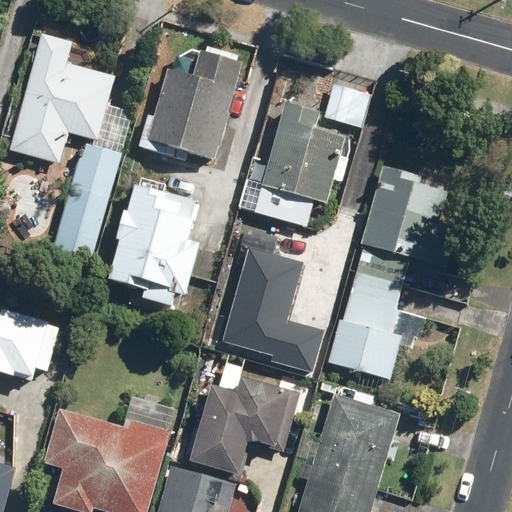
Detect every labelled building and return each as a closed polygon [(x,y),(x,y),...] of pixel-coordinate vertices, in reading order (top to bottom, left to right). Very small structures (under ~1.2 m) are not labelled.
[(77,44),(45,35),(12,151),(62,164),(70,134),(101,142),(119,78),(71,64),(77,44)] [(219,161),(247,65),(241,63),(243,58),(210,48),(209,51),(205,50),(204,54),(178,46),(157,118),(148,115),(139,147),(169,155),(171,147),(219,161)] [(323,115),(273,100),(241,209),(309,229),(317,202),(330,205),(349,138),(319,129),(323,115)] [(96,262),(124,156),(85,146),(56,251),(96,262)] [(426,178),(386,167),(363,246),(366,247),(344,320),(342,320),(329,363),(393,381),(405,338),(393,334),(414,262),(450,272),(467,211),(450,206),(453,194),(424,185),(426,178)] [(170,186),(143,179),(141,188),(139,187),(132,214),(128,213),(127,216),(126,216),(120,239),(121,239),(121,242),(124,242),(113,283),(148,291),(147,293),(148,293),(146,302),(176,309),(179,296),(192,299),(205,245),(194,242),(199,223),(196,223),(201,202),(168,194),(170,186)] [(307,266),(251,250),(224,343),(276,358),(275,362),(314,373),(327,331),(291,321),(307,266)] [(0,382),(2,374),(35,384),(36,380),(38,381),(41,370),(49,373),(62,330),(54,328),(55,326),(7,312),(1,332),(0,331),(0,382)] [(243,477),(253,441),(278,449),(296,393),(244,377),(239,393),(213,386),(192,463),(243,477)] [(374,511),(404,416),(337,396),(301,511),(374,511)] [(104,511),(151,511),(180,411),(134,399),(126,428),(61,410),(46,466),(64,471),(54,504),(82,511),(96,511),(97,510),(104,511)] [(0,511),(7,511),(19,470),(0,465),(0,511)] [(233,511),(241,485),(173,467),(161,511),(233,511)]
